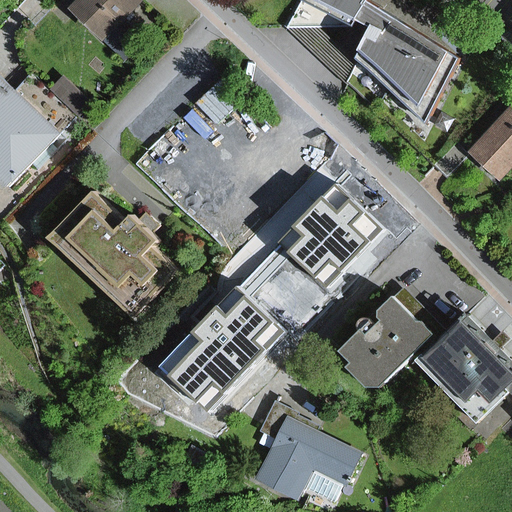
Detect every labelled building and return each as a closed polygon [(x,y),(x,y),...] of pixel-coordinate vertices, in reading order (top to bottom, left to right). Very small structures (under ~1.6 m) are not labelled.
[(138,0),(74,0),(65,10),(102,44),(141,3),(138,0)] [(360,0),(305,0),(304,3),(363,33),(355,55),(420,120),(454,53),(358,5),(360,0)] [(56,137),(0,82),(0,172),(10,182),(56,137)] [(511,111),(468,158),(491,179),(511,156),(511,111)] [(337,183),(297,222),(346,271),(385,233),(337,183)] [(191,256),(143,206),(123,226),(94,196),(53,235),(130,315),(191,256)] [(301,298),(274,271),(238,306),(265,333),(301,298)] [(261,336),(225,300),(151,375),(187,410),(261,336)] [(423,338),(388,302),(328,361),(363,396),(423,338)] [(511,388),(511,366),(461,314),(412,361),(473,425),(511,388)] [(365,455),(282,417),(252,483),(285,498),(301,463),(351,485),(365,455)]
